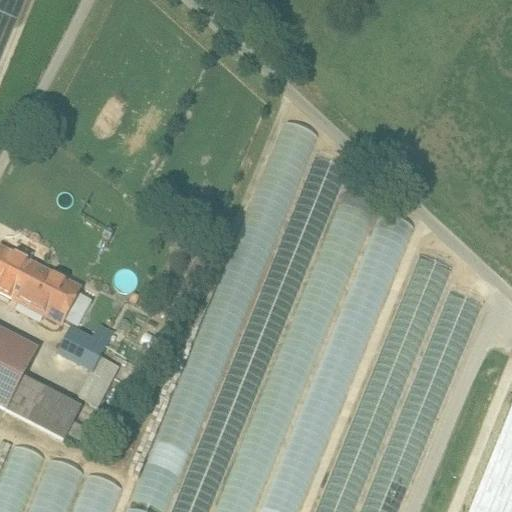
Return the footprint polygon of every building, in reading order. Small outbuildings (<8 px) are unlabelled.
[(191,359),(224,372),(314,134),(281,121),(191,359)] [(340,190),(324,247),(360,257),(375,199),(340,190)] [(378,213),(365,250),(379,254),(373,271),(387,276),(391,265),(386,263),(387,260),(398,264),(412,224),(378,213)] [(279,238),(279,252),(316,252),(316,238),(279,238)] [(50,278),(0,252),(0,295),(33,312),(50,278)] [(78,293),(50,278),(33,312),(60,326),(78,293)] [(104,350),(70,332),(65,342),(100,360),(104,350)] [(35,353),(0,334),(0,409),(5,412),(6,410),(20,383),(35,353)] [(65,342),(64,342),(57,356),(92,374),(100,360),(65,342)] [(170,392),(133,503),(161,511),(168,511),(214,376),(192,368),(182,396),(170,392)] [(75,411),(20,383),(6,410),(62,438),(75,411)] [(511,511),(511,413),(471,511),(511,511)]
